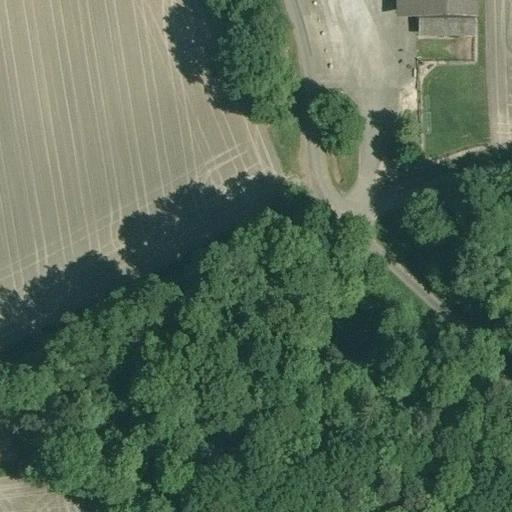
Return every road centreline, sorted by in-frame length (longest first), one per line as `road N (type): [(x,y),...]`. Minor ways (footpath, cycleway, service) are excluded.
road 1 (unclassified): [(345,227),(454,330),(511,401)]
road 2 (unclassified): [(290,0),(304,41),(312,159),(345,227)]
road 3 (unclassified): [(345,227),(436,187),(511,170)]
